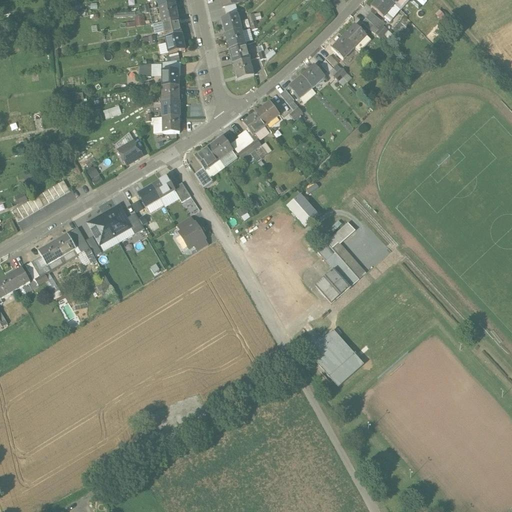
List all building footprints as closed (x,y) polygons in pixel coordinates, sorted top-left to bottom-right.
[(171,0),(153,0),(156,11),(173,8),(171,0)] [(222,12),(233,9),(233,8),(231,0),(218,0),(217,0),(220,12),(222,12)] [(246,0),(231,0),(233,8),(242,6),(248,2),(246,0)] [(391,9),(379,0),(377,0),(368,12),(370,14),(369,16),(372,19),(374,17),(380,22),(391,9)] [(398,0),(379,0),(391,9),(398,0)] [(415,8),(409,3),(406,7),(411,12),(415,8)] [(173,8),(156,11),(159,26),(176,23),(173,8)] [(233,9),(222,12),(224,17),(234,15),(233,9)] [(381,29),(368,17),(362,23),(371,31),(375,35),(379,31),(381,29)] [(235,19),(218,23),(222,39),(239,35),(235,19)] [(176,23),(159,26),(163,41),(180,38),(176,23)] [(371,31),(362,23),(359,28),(367,35),(371,31)] [(352,29),(340,42),(352,53),(363,41),(352,29)] [(384,35),(379,31),(375,35),(381,39),(384,35)] [(239,35),(222,39),(226,54),(243,50),(239,35)] [(375,35),(372,39),(377,44),(381,39),(375,35)] [(180,38),(163,41),(166,57),(183,54),(180,38)] [(363,41),(352,53),(356,58),(368,45),(363,41)] [(352,53),(340,42),(329,54),(340,65),(352,53)] [(243,50),(226,54),(230,69),(247,64),(243,50)] [(270,53),(262,60),(263,63),(265,65),(273,58),(270,53)] [(165,60),(166,66),(178,64),(177,57),(165,60)] [(335,68),(327,60),(323,64),(331,72),(335,68)] [(179,73),(178,64),(166,66),(149,68),(149,74),(159,74),(165,74),(176,74),(179,73)] [(247,64),(230,69),(234,84),(251,79),(247,64)] [(330,73),(322,64),(318,68),(326,77),(330,73)] [(149,68),(137,70),(138,80),(149,80),(149,74),(149,68)] [(311,71),(299,82),(309,94),(322,82),(311,71)] [(30,74),(31,83),(39,82),(37,72),(30,74)] [(149,74),(149,80),(151,86),(151,90),(160,90),(159,74),(149,74)] [(176,74),(165,74),(159,74),(160,90),(177,89),(176,74)] [(339,74),(334,77),(339,83),(343,79),(339,74)] [(339,83),(334,77),(330,81),(335,86),(339,83)] [(309,94),(299,82),(286,92),(296,105),(309,94)] [(177,89),(160,90),(161,105),(178,104),(177,89)] [(291,106),(283,96),(277,100),(286,110),(291,106)] [(38,105),(41,113),(53,109),(52,104),(49,105),(48,102),(38,105)] [(178,104),(161,105),(161,114),(162,120),(179,119),(178,104)] [(297,112),(291,106),(286,110),(291,117),(295,113),(297,112)] [(267,107),(254,117),(264,130),(277,120),(267,107)] [(41,113),(32,115),(33,125),(42,124),(41,113)] [(295,113),(291,117),(295,122),(300,119),(295,113)] [(264,130),(254,117),(240,127),(250,140),(264,130)] [(295,122),(291,117),(287,120),(291,125),(295,122)] [(179,119),(162,120),(162,135),(179,135),(179,119)] [(243,135),(235,141),(237,143),(244,153),(248,149),(249,150),(252,147),(251,146),(243,135)] [(220,141),(206,151),(216,164),(216,165),(220,171),(234,161),(229,155),(230,155),(220,141)] [(142,157),(134,142),(117,152),(126,167),(142,157)] [(244,153),(237,143),(229,149),(236,159),(239,156),(244,153)] [(253,144),(251,146),(252,147),(249,150),(252,155),(258,150),(253,144)] [(248,149),(244,153),(248,158),(252,155),(249,150),(248,149)] [(206,151),(193,161),(200,172),(203,175),(216,165),(216,164),(206,151)] [(244,153),(239,156),(243,162),(248,158),(244,153)] [(252,155),(248,158),(251,163),(253,167),(259,163),(252,155)] [(35,171),(25,174),(28,184),(38,181),(35,171)] [(203,175),(200,172),(192,178),(201,192),(210,184),(203,175)] [(141,182),(145,189),(160,181),(156,174),(141,182)] [(173,192),(166,180),(151,189),(159,203),(174,194),(173,192)] [(63,182),(12,213),(18,223),(69,192),(63,182)] [(181,187),(173,192),(174,194),(181,206),(190,201),(181,187)] [(151,189),(137,197),(145,211),(159,203),(151,189)] [(26,193),(16,196),(19,204),(29,200),(26,193)] [(298,199),(285,211),(304,231),(317,219),(298,199)] [(115,237),(131,228),(126,220),(119,207),(103,216),(115,237)] [(241,208),(234,212),(242,226),(249,221),(241,208)] [(141,228),(138,221),(134,215),(126,220),(131,228),(135,235),(143,231),(141,228)] [(99,246),(115,237),(103,216),(88,224),(99,246)] [(146,225),(143,219),(138,221),(141,228),(146,225)] [(189,219),(175,228),(180,235),(193,226),(189,219)] [(337,233),(345,226),(341,221),(332,228),(337,233)] [(180,235),(178,236),(188,251),(193,248),(203,242),(204,241),(201,236),(203,235),(199,230),(197,231),(194,226),(193,226),(180,235)] [(119,244),(135,235),(131,228),(115,237),(119,244)] [(346,228),(324,247),(329,253),(351,233),(346,228)] [(84,242),(77,230),(69,235),(80,255),(88,250),(84,242)] [(67,237),(53,245),(61,259),(75,251),(67,237)] [(88,250),(92,256),(93,258),(101,253),(93,237),(84,242),(88,250)] [(104,253),(119,244),(115,237),(99,246),(104,253)] [(203,242),(193,248),(197,254),(207,248),(203,242)] [(53,245),(38,254),(46,267),(61,259),(53,245)] [(329,253),(324,247),(314,255),(323,265),(333,257),(329,253)] [(92,256),(88,250),(84,253),(87,259),(92,256)] [(75,251),(61,259),(65,265),(65,266),(79,258),(75,251)] [(92,256),(87,259),(90,264),(95,262),(93,258),(92,256)] [(333,257),(323,265),(329,273),(325,276),(327,278),(313,290),(329,308),(339,300),(338,299),(350,288),(351,289),(357,284),(347,273),(346,274),(332,258),(333,257)] [(10,259),(0,263),(0,275),(5,273),(7,276),(16,272),(10,259)] [(50,274),(65,265),(61,259),(46,267),(50,274)] [(45,275),(37,260),(31,264),(39,278),(44,275),(45,275)] [(31,264),(25,268),(33,282),(34,281),(39,278),(31,264)] [(21,270),(6,278),(15,292),(29,284),(21,270)] [(44,275),(39,278),(43,284),(48,281),(44,275)] [(15,292),(6,278),(0,281),(0,300),(0,301),(15,292)] [(39,278),(34,281),(38,287),(43,284),(39,278)] [(332,334),(317,347),(311,341),(301,350),(337,390),(361,368),(332,334)]
